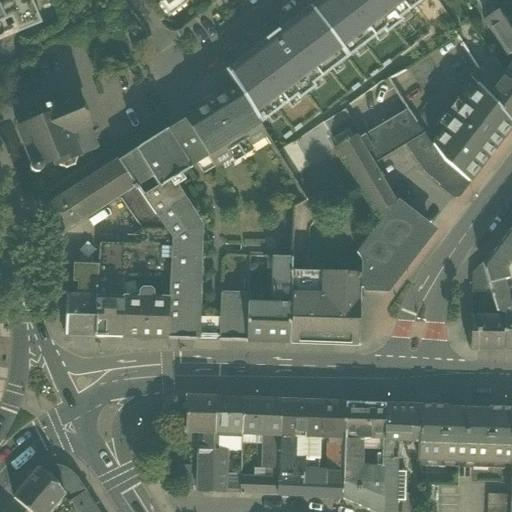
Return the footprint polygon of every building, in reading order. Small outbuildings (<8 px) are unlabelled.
[(0,0),(0,8),(5,21),(11,19),(17,34),(41,24),(31,0),(0,0)] [(156,0),(159,4),(157,6),(167,19),(186,5),(183,1),(182,0),(156,0)] [(225,71),(253,117),(406,0),(318,0),(277,32),(278,33),(265,43),(263,42),(225,71)] [(252,0),(256,5),(262,0),(228,0),(226,2),(232,11),(248,0),(252,0)] [(259,126),(268,119),(264,115),(272,109),(275,114),(287,104),(284,100),(291,94),(297,102),(314,89),(308,81),(316,75),(319,80),(332,70),(328,66),(336,60),(339,65),(355,53),(351,48),(359,43),(362,47),(374,38),(371,34),(379,28),(385,35),(401,22),(395,15),(403,9),(407,14),(424,0),(406,0),(253,117),(259,126)] [(478,6),(486,19),(495,13),(487,0),(478,6)] [(508,55),(511,58),(511,38),(495,13),(486,19),(483,20),(483,22),(505,56),(507,56),(508,55)] [(492,57),(470,78),(478,86),(487,96),(504,75),(492,57)] [(511,80),(504,75),(487,96),(511,123),(511,80)] [(377,123),(406,110),(393,80),(363,92),(377,123)] [(478,86),(441,134),(454,152),(474,168),(480,167),(511,126),(511,123),(487,96),(478,86)] [(184,121),(173,127),(196,165),(202,176),(213,169),(214,169),(229,160),(231,159),(227,153),(244,142),(248,148),(249,147),(264,138),(234,88),(223,94),(222,92),(210,99),(212,102),(205,106),(204,103),(192,110),(194,113),(183,119),(184,121)] [(15,121),(31,162),(29,165),(29,169),(31,173),(33,174),(37,174),(40,173),(41,171),(42,169),(42,167),(55,162),(56,166),(66,170),(74,166),(78,157),(70,137),(72,136),(71,134),(89,126),(77,96),(50,107),(49,105),(41,108),(41,110),(15,121)] [(360,138),(344,111),(322,124),(338,151),(360,138)] [(432,146),(423,134),(413,120),(406,111),(360,138),(338,151),(348,167),(375,215),(393,205),(367,160),(370,158),(374,164),(405,146),(416,161),(423,172),(451,197),(458,196),(468,183),(443,162),(432,146)] [(70,137),(78,157),(98,148),(89,126),(71,134),(72,136),(70,137)] [(189,169),(196,165),(173,127),(165,132),(189,169)] [(189,170),(189,169),(165,132),(165,131),(145,144),(118,161),(170,241),(170,246),(169,280),(168,300),(166,340),(194,341),(195,339),(219,340),(219,342),(246,343),(247,305),(248,305),(249,296),(220,295),(219,320),(195,319),(197,235),(197,228),(169,183),(189,170)] [(468,183),(480,167),(474,168),(454,152),(441,134),(432,146),(443,162),(468,183)] [(231,159),(229,160),(232,164),(252,152),(249,147),(248,148),(244,142),(227,153),(231,159)] [(139,230),(139,245),(170,246),(170,241),(118,161),(101,172),(118,198),(139,230)] [(97,211),(118,198),(101,172),(80,186),(97,211)] [(43,210),(59,235),(97,211),(80,186),(43,210)] [(380,223),(369,237),(405,265),(430,232),(395,204),(394,205),(393,204),(393,205),(375,215),(380,223)] [(481,265),(487,284),(503,280),(503,281),(507,280),(507,279),(505,269),(509,263),(511,262),(511,224),(511,226),(481,265)] [(385,290),(405,265),(369,237),(356,254),(361,262),(361,274),(360,289),(385,290)] [(122,298),(123,278),(124,244),(99,243),(99,247),(98,265),(96,297),(122,298)] [(139,245),(124,244),(123,278),(169,280),(170,246),(139,245)] [(272,258),(271,306),(290,306),(291,272),(292,258),(279,258),(272,258)] [(76,265),(76,296),(96,297),(98,265),(76,265)] [(477,269),(479,292),(489,291),(487,284),(481,265),(477,269)] [(358,346),(360,289),(361,274),(291,272),(290,306),(289,344),(358,346)] [(505,289),(503,281),(503,280),(487,284),(489,291),(495,312),(496,312),(496,313),(503,315),(503,314),(511,314),(505,289)] [(139,292),(139,299),(151,299),(151,293),(149,290),(142,290),(139,292)] [(94,338),(96,297),(76,296),(67,296),(65,296),(64,337),(94,338)] [(122,298),(96,297),(94,338),(121,339),(122,298)] [(168,300),(151,299),(139,299),(122,298),(121,339),(166,340),(168,300)] [(289,344),(290,306),(271,306),(248,305),(247,305),(246,343),(289,344)] [(503,351),(511,350),(511,313),(511,314),(503,314),(503,315),(503,318),(503,351)] [(476,351),(476,350),(477,317),(470,317),(469,347),(471,350),(472,351),(476,351)] [(476,350),(503,351),(503,318),(478,317),(477,317),(476,350)] [(185,433),(203,434),(213,434),(214,399),(186,398),(185,433)] [(214,399),(213,434),(241,435),(241,400),(214,399)] [(280,401),(241,400),(241,435),(262,436),(279,437),(280,401)] [(309,438),(319,439),(320,403),(280,401),(279,437),(309,438)] [(319,439),(331,439),(344,439),(345,404),(320,403),(319,439)] [(345,404),(344,439),(361,440),(382,441),(383,441),(384,405),(345,404)] [(398,441),(417,442),(418,406),(384,405),(383,441),(398,441)] [(422,407),(418,406),(417,442),(417,460),(511,464),(511,447),(511,409),(488,409),(488,412),(444,410),(444,407),(422,407)] [(203,434),(203,443),(213,443),(213,434),(203,434)] [(213,443),(213,451),(227,451),(240,452),(241,444),(241,435),(213,434),(213,443)] [(262,436),(241,435),(241,444),(261,445),(262,436)] [(265,469),(278,469),(279,437),(262,436),(261,445),(260,468),(265,469)] [(278,469),(278,473),(316,474),(316,455),(308,454),(309,438),(279,437),(278,469)] [(308,454),(316,455),(318,455),(319,439),(309,438),(308,454)] [(342,499),(344,439),(331,439),(331,445),(327,445),(326,475),(326,477),(329,478),(328,499),(330,499),(342,499)] [(361,451),(361,440),(344,439),(342,499),(372,511),(381,511),(382,468),(361,468),(361,451)] [(382,441),(361,440),(361,451),(382,451),(382,441)] [(381,460),(396,460),(398,441),(383,441),(382,441),(382,451),(381,460)] [(213,451),(213,443),(203,443),(198,442),(197,493),(211,494),(213,451)] [(226,475),(227,451),(213,451),(211,494),(225,494),(226,475)] [(394,511),(395,501),(396,469),(396,460),(381,460),(382,468),(381,511),(394,511)] [(49,466),(37,471),(62,496),(68,503),(74,511),(98,511),(85,491),(77,480),(67,470),(58,467),(49,466)] [(178,467),(178,492),(191,492),(191,466),(178,467)] [(265,469),(265,479),(278,479),(278,473),(278,469),(265,469)] [(395,501),(405,501),(406,470),(396,469),(395,501)] [(26,511),(48,511),(62,496),(37,471),(36,471),(12,500),(26,511)] [(318,474),(316,474),(278,473),(278,479),(277,496),(317,498),(318,474)] [(318,474),(317,498),(328,499),(329,478),(326,477),(326,475),(318,474)] [(226,475),(225,494),(239,495),(240,478),(240,475),(226,475)] [(277,496),(278,479),(265,479),(240,478),(239,495),(277,496)] [(487,511),(509,511),(510,503),(510,495),(488,495),(487,511)] [(65,511),(71,508),(62,496),(48,511),(65,511)]
